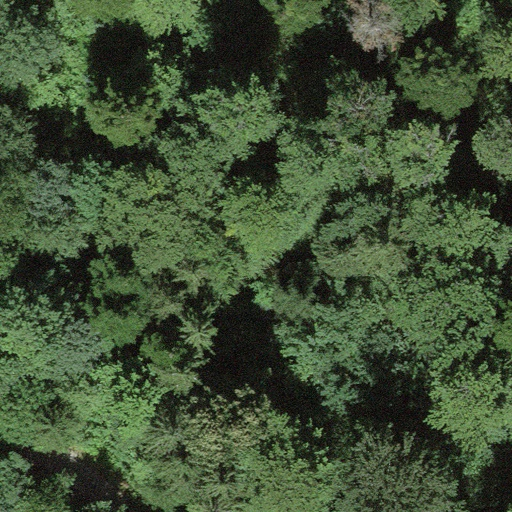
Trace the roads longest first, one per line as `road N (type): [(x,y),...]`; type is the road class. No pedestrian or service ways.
road 1 (track): [(81,0),(118,235),(108,507)]
road 2 (track): [(0,435),(112,511)]
